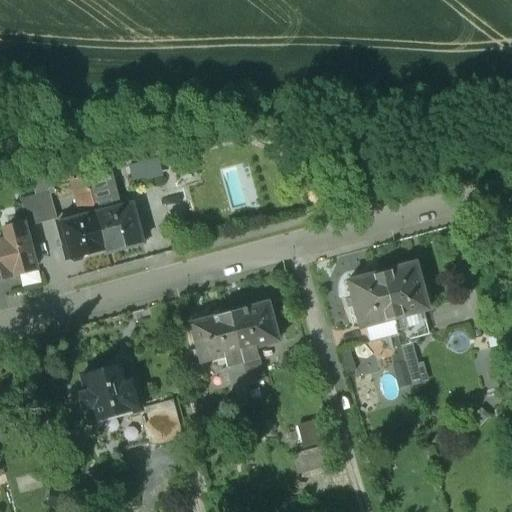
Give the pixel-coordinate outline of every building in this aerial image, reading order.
[(380,159),(337,171),(344,197),(387,185),(380,159)] [(96,174),(85,177),(88,190),(95,213),(101,211),(98,203),(103,201),(96,174)] [(85,177),(74,180),(78,193),(88,190),(85,177)] [(88,190),(78,193),(81,207),(86,206),(88,215),(95,213),(88,190)] [(49,194),(20,203),(27,230),(57,221),(49,194)] [(101,211),(95,213),(105,252),(106,252),(110,253),(114,253),(117,251),(120,248),(141,243),(137,229),(139,228),(137,220),(135,221),(130,204),(101,211)] [(88,215),(56,223),(60,239),(58,240),(60,248),(62,247),(66,260),(69,259),(69,260),(73,262),(80,260),(82,256),(104,250),(104,252),(105,252),(95,213),(88,215)] [(8,243),(0,245),(0,281),(5,280),(8,282),(16,279),(18,276),(35,272),(23,227),(5,232),(8,243)] [(414,263),(380,272),(393,319),(411,314),(420,312),(426,310),(422,296),(423,296),(418,277),(417,277),(414,263)] [(380,272),(346,282),(349,296),(348,296),(353,315),(354,314),(358,328),(366,326),(373,324),(393,319),(380,272)] [(266,303),(243,310),(242,308),(234,310),(227,313),(237,352),(253,348),(277,341),(266,303)] [(424,328),(420,312),(411,314),(416,331),(424,328)] [(211,318),(188,325),(199,363),(222,356),(237,352),(227,313),(219,314),(211,316),(211,318)] [(411,314),(393,319),(397,336),(416,331),(411,314)] [(393,319),(373,324),(377,341),(397,336),(393,319)] [(373,324),(366,326),(370,343),(377,341),(373,324)] [(253,348),(237,352),(240,363),(256,359),(253,348)] [(237,352),(222,356),(225,367),(226,367),(240,363),(237,352)] [(256,358),(240,363),(246,385),(262,380),(256,358)] [(396,362),(404,387),(416,383),(408,358),(396,362)] [(226,367),(232,389),(246,385),(240,363),(226,367)] [(116,367),(107,367),(100,372),(80,377),(85,393),(77,395),(82,412),(90,410),(93,422),(119,415),(138,410),(129,379),(122,382),(118,367),(116,367)] [(253,408),(246,385),(232,389),(239,412),(253,408)] [(138,410),(119,415),(128,447),(146,442),(154,443),(161,442),(167,441),(172,439),(176,436),(179,433),(171,401),(139,409),(139,410),(138,410)] [(119,415),(93,422),(85,424),(96,459),(113,455),(128,447),(119,415)] [(306,446),(321,444),(316,419),(302,422),(306,446)] [(322,447),(292,455),(297,475),(328,467),(322,447)] [(46,487),(42,504),(57,508),(61,491),(46,487)]
